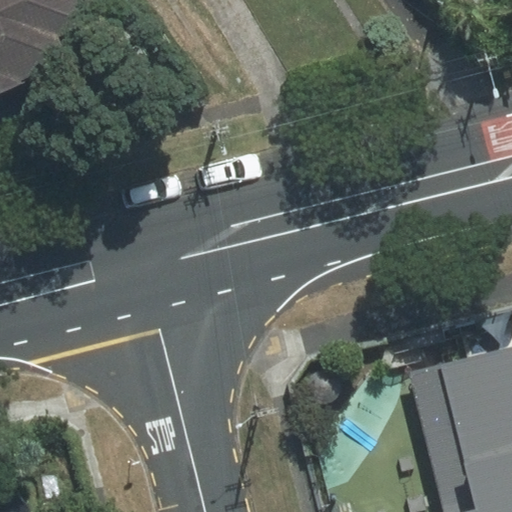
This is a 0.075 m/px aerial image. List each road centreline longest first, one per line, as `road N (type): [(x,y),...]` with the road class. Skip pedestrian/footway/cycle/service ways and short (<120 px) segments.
road 1 (tertiary): [(511,167),(142,257)]
road 2 (residential): [(207,511),(142,257)]
road 3 (tertiary): [(142,257),(0,292)]
